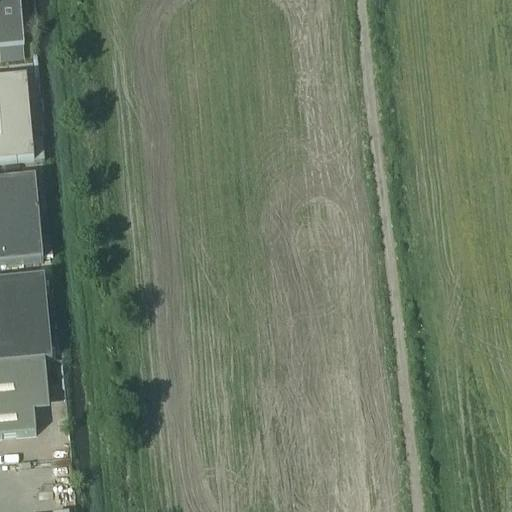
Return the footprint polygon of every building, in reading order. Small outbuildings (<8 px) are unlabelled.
[(0,0),(0,50),(23,48),(18,0),(0,0)] [(0,167),(33,165),(31,143),(25,81),(0,83),(0,167)] [(41,143),(31,143),(33,165),(43,164),(41,143)] [(39,181),(0,184),(0,268),(47,265),(39,181)] [(48,281),(0,284),(0,370),(44,366),(56,365),(48,281)] [(44,366),(0,370),(0,441),(35,438),(33,414),(48,413),(44,366)]
